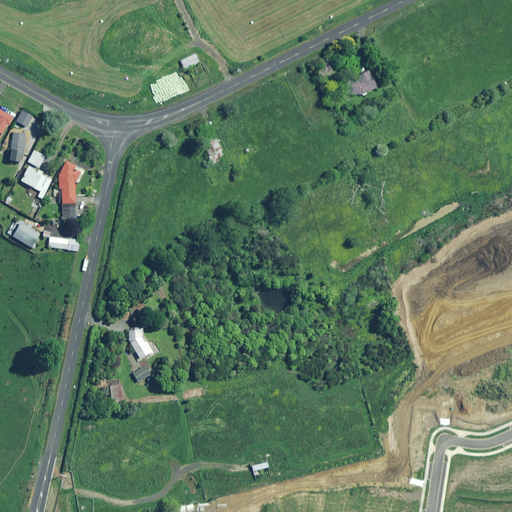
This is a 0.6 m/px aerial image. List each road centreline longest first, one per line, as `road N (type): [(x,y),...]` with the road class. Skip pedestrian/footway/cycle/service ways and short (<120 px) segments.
road 1 (tertiary): [(118,125),(38,511)]
road 2 (tertiary): [(118,125),(153,121),(404,0)]
road 3 (unknown): [(442,445),(425,343),(511,300)]
road 4 (unknown): [(484,312),(458,236),(459,216),(511,175)]
road 5 (tertiary): [(0,71),(77,113),(118,125)]
